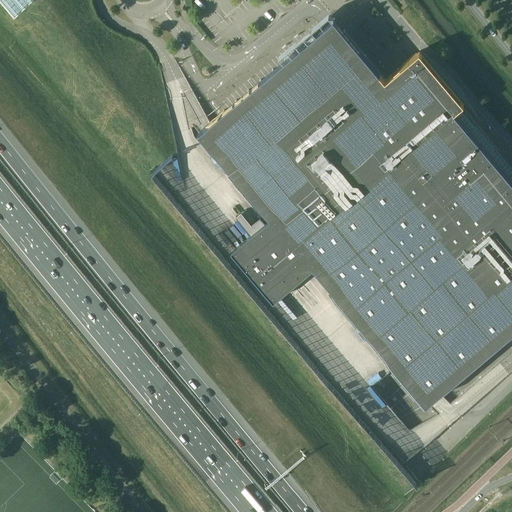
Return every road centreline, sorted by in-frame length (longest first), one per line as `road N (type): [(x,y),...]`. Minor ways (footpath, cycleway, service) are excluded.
road 1 (motorway): [(302,511),(0,138)]
road 2 (motorway): [(0,199),(257,511)]
